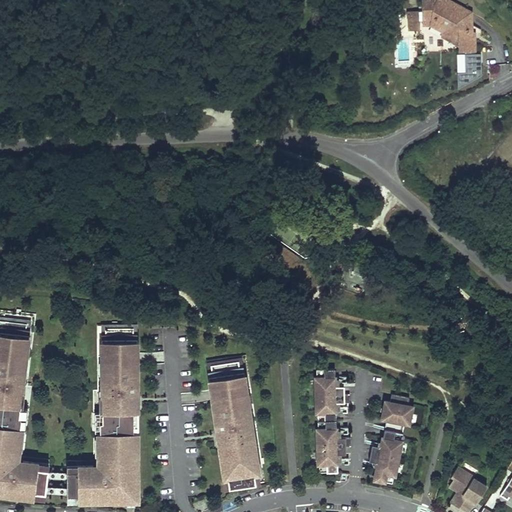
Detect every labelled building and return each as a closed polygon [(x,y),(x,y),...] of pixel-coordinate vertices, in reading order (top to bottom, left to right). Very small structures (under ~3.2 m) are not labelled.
[(423,0),(423,24),(431,25),(443,31),(443,36),(455,43),(458,37),(465,39),(465,50),(476,50),(475,33),(471,31),(463,28),(463,24),(471,23),(471,13),(447,0),(423,0)] [(424,26),(423,30),(439,37),(441,33),(424,26)] [(478,78),(479,55),(464,55),(464,75),(459,75),(459,87),(478,78)] [(291,104),(290,114),(299,115),(300,105),(291,104)] [(0,316),(0,319),(26,323),(25,334),(29,334),(30,321),(0,316)] [(0,493),(15,495),(16,491),(26,493),(26,497),(34,498),(35,492),(45,493),(48,470),(38,468),(39,463),(23,461),(22,466),(17,465),(20,446),(17,446),(21,418),(18,417),(20,407),(23,407),(25,392),(21,391),(25,365),(21,365),(22,355),(26,356),(29,334),(25,334),(26,323),(0,319),(0,493)] [(137,324),(102,324),(102,338),(106,338),(106,327),(133,327),(134,338),(137,338),(137,324)] [(103,396),(99,396),(99,411),(103,411),(103,422),(100,422),(100,451),(98,451),(98,470),(93,470),(93,465),(77,465),(77,471),(67,471),(67,494),(77,494),(77,500),(86,500),(86,496),(97,495),(97,500),(123,500),(123,498),(126,498),(127,491),(138,491),(138,480),(133,480),(133,462),(138,462),(138,452),(133,452),(133,426),(137,426),(137,410),(133,410),(133,396),(137,396),(137,390),(137,389),(137,388),(136,387),(135,386),(135,385),(134,385),(133,384),(133,373),(137,373),(137,338),(134,338),(133,327),(106,327),(106,338),(102,338),(102,360),(106,360),(106,370),(102,370),(103,396)] [(209,361),(211,375),(215,375),(213,364),(241,360),(243,371),(246,370),(244,356),(209,361)] [(243,371),(241,360),(213,364),(215,375),(211,375),(216,410),(220,410),(222,421),(221,421),(220,422),(219,423),(218,424),(218,425),(219,426),(219,427),(220,428),(220,429),(221,429),(222,430),(223,430),(224,432),(221,432),(222,439),(225,439),(225,441),(221,442),(223,459),(225,458),(225,462),(228,461),(231,486),(258,482),(256,472),(261,472),(259,457),(256,457),(255,452),(258,451),(255,430),(251,431),(250,422),(254,421),(251,401),(247,401),(246,393),(250,392),(246,370),(243,371)] [(333,365),(315,366),(315,374),(317,374),(318,384),(315,384),(315,401),(319,401),(319,409),(317,410),(317,426),(320,426),(320,434),(317,434),(317,452),(321,451),(321,461),(319,461),(319,472),(338,471),(337,453),(336,445),(345,445),(351,445),(350,434),(336,434),(335,399),(349,399),(348,390),(343,390),(334,391),(334,383),(333,365)] [(343,390),(342,382),(334,383),(334,391),(343,390)] [(408,395),(390,392),(389,400),(384,399),(382,410),(382,414),(381,417),(386,418),(382,436),(380,445),(377,461),(374,478),(392,482),(393,474),(394,474),(401,439),(400,439),(403,421),(408,422),(411,404),(407,403),(408,395)] [(380,445),(372,443),(369,460),(377,461),(380,445)] [(345,453),(345,445),(336,445),(337,453),(345,453)] [(478,470),(464,462),(460,468),(474,476),(478,470)] [(477,503),(487,486),(473,478),(474,476),(460,468),(458,466),(451,476),(454,477),(449,485),(458,491),(456,494),(461,498),(456,506),(466,511),(467,511),(475,501),(477,503)] [(511,475),(500,495),(508,500),(510,495),(511,496),(511,475)] [(138,491),(127,491),(126,498),(127,500),(138,500),(138,491)] [(461,498),(456,494),(451,502),(456,506),(461,498)]
